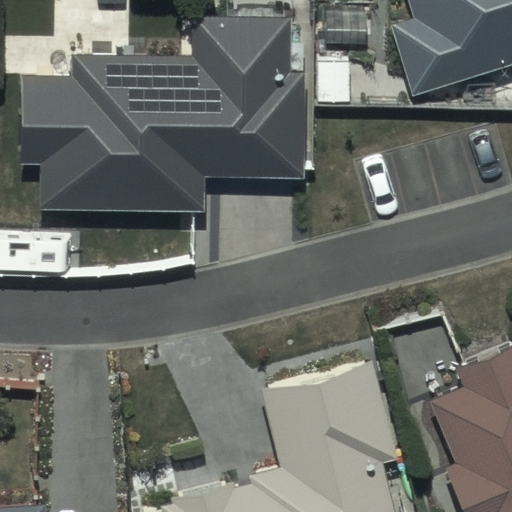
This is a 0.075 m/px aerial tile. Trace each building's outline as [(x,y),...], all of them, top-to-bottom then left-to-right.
[(384,19),(406,89),(511,55),(511,0),(405,0),(409,11),(384,19)] [(35,157),(36,203),(198,203),(198,172),(299,172),(299,64),(285,64),(285,13),(187,12),(187,51),(70,50),(70,70),(16,70),(16,157),(35,157)] [(511,511),(511,337),(451,362),(458,379),(424,393),(450,458),(440,462),(459,511),(511,511)] [(157,498),(160,511),(391,511),(378,456),(395,452),(370,355),(254,385),(273,461),(169,487),(171,495),(157,498)] [(0,511),(40,511),(39,501),(0,503),(0,511)]
